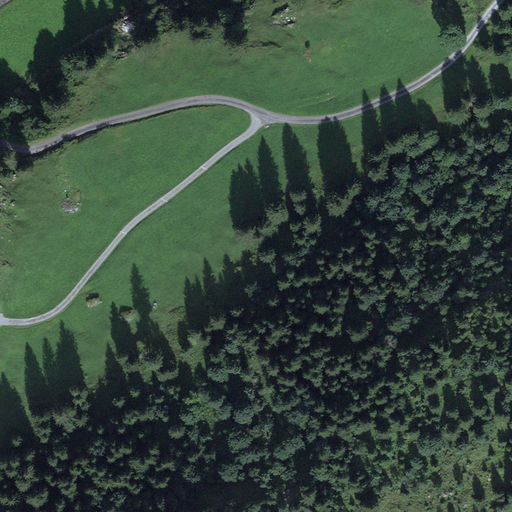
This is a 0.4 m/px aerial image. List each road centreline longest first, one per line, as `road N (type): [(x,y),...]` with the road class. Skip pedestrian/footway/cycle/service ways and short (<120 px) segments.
road 1 (track): [(0,315),(36,316),(53,307),(114,237),(259,115)]
road 2 (track): [(499,0),(403,98),(296,126),(259,115)]
